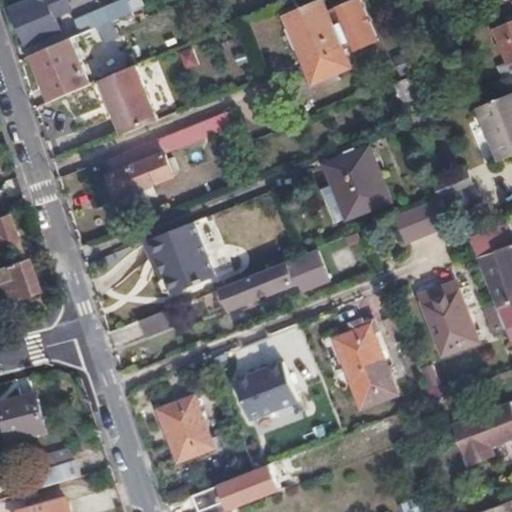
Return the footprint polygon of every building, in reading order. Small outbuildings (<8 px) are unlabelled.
[(78,0),(36,0),(15,9),(30,46),(67,30),(58,9),(78,0)] [(299,46),(313,78),(349,64),(321,0),(317,0),(285,14),(290,26),(286,27),(296,48),(299,46)] [(88,32),(115,20),(110,7),(82,19),(88,32)] [(506,61),(511,58),(511,21),(493,29),(506,61)] [(34,55),(55,100),(93,84),(72,39),(34,55)] [(140,60),(133,43),(118,50),(125,67),(140,60)] [(190,46),(178,53),(189,71),(201,64),(190,46)] [(501,77),(511,72),(511,58),(506,61),(495,65),(501,77)] [(349,64),(313,78),(314,82),(350,65),(349,64)] [(102,80),(123,134),(159,120),(138,65),(102,80)] [(511,89),(476,104),(499,159),(511,153),(511,89)] [(228,112),(108,160),(114,173),(111,174),(120,197),(174,177),(165,154),(234,126),(228,112)] [(390,200),(369,146),(325,163),(333,184),(322,189),(335,222),(390,200)] [(440,199),(473,185),(467,171),(434,184),(440,199)] [(396,213),(403,242),(436,235),(429,206),(396,213)] [(19,256),(8,217),(0,219),(0,258),(1,261),(19,256)] [(216,276),(195,220),(153,237),(163,267),(167,275),(161,281),(165,290),(173,291),(174,293),(216,276)] [(484,233),(470,238),(476,256),(490,251),(484,233)] [(153,237),(145,240),(157,269),(163,267),(153,237)] [(468,237),(439,249),(445,262),(474,251),(468,237)] [(506,283),(511,299),(511,244),(477,259),(489,289),(506,283)] [(88,264),(96,285),(134,270),(126,249),(88,264)] [(224,288),(232,309),(297,282),(292,271),(297,269),(305,289),(331,279),(319,249),(224,288)] [(0,304),(33,295),(22,261),(0,268),(0,304)] [(478,341),(454,282),(435,289),(438,297),(421,304),(442,355),(478,341)] [(500,316),(511,311),(511,299),(506,283),(489,289),(500,316)] [(169,308),(142,319),(149,336),(176,325),(169,308)] [(407,337),(398,313),(384,319),(394,342),(407,337)] [(352,332),(336,339),(356,388),(389,375),(374,336),(379,334),(375,322),(362,326),(360,318),(348,322),(352,332)] [(303,411),(282,361),(249,375),(269,425),(303,411)] [(52,433),(42,395),(5,404),(7,417),(0,418),(0,431),(1,435),(12,432),(15,443),(52,433)] [(210,453),(192,400),(157,411),(175,463),(210,453)] [(511,401),(495,408),(455,423),(471,466),(497,456),(492,445),(511,438),(511,401)] [(262,433),(244,440),(253,463),(271,456),(262,433)] [(288,456),(294,466),(325,453),(321,444),(288,456)] [(288,456),(263,466),(264,468),(196,495),(201,511),(203,511),(271,486),(270,482),(296,471),(294,466),(288,456)] [(50,486),(81,477),(78,465),(47,474),(50,486)] [(70,511),(68,503),(34,511),(70,511)]
